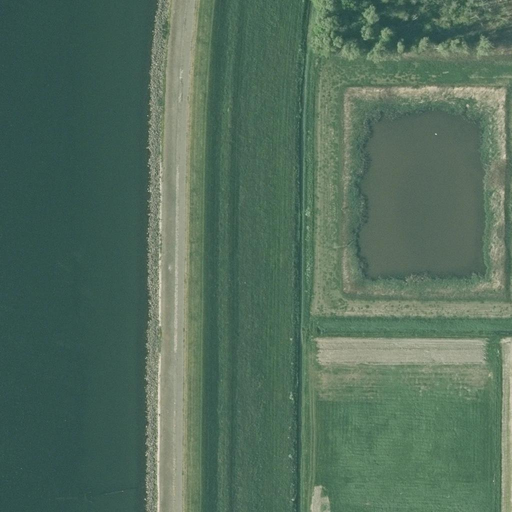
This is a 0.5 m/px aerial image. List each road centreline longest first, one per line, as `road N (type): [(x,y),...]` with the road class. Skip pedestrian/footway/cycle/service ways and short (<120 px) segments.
road 1 (track): [(511,311),(328,310),(327,75),(511,75)]
road 2 (unclassified): [(177,511),(191,0)]
